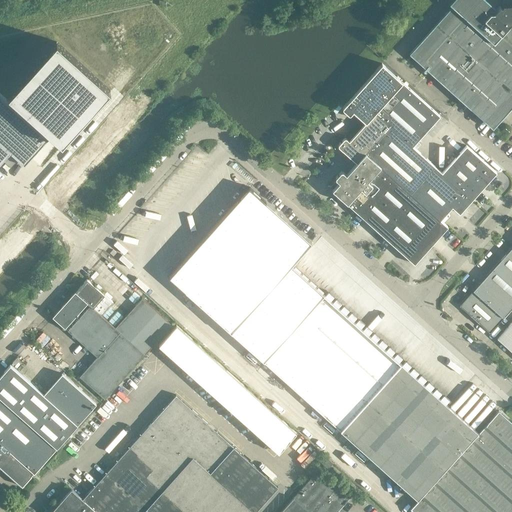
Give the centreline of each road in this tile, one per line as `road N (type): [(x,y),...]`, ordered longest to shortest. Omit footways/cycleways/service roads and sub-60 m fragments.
road 1 (unclassified): [(416,305),(204,120),(0,348)]
road 2 (unclassified): [(416,305),(511,198)]
road 3 (unclassified): [(511,391),(416,305)]
road 4 (unclassified): [(511,166),(419,85)]
